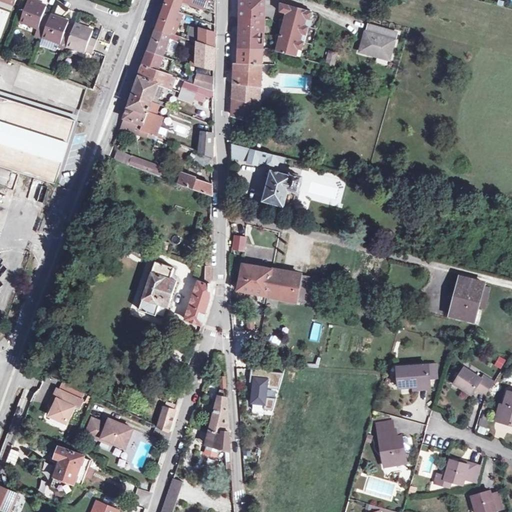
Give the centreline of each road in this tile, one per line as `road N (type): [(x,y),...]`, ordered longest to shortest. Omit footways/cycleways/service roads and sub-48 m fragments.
road 1 (primary): [(135,39),(0,400)]
road 2 (residential): [(225,0),(223,282)]
road 3 (residential): [(153,511),(223,282)]
road 4 (residential): [(223,282),(244,511)]
